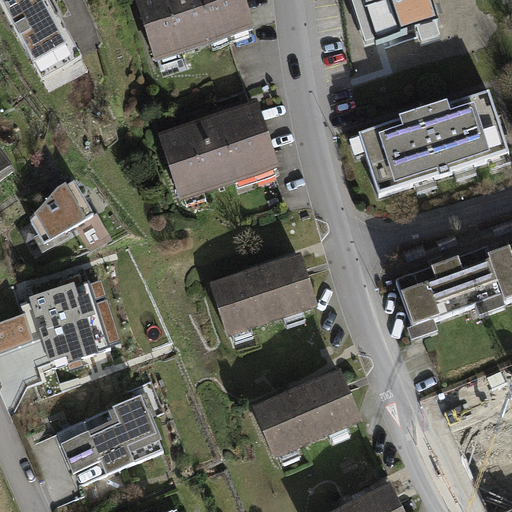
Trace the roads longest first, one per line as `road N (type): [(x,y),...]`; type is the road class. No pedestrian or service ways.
road 1 (residential): [(445,511),(401,422),(343,258)]
road 2 (residential): [(343,258),(313,157),(289,0)]
road 3 (residential): [(343,258),(511,206)]
